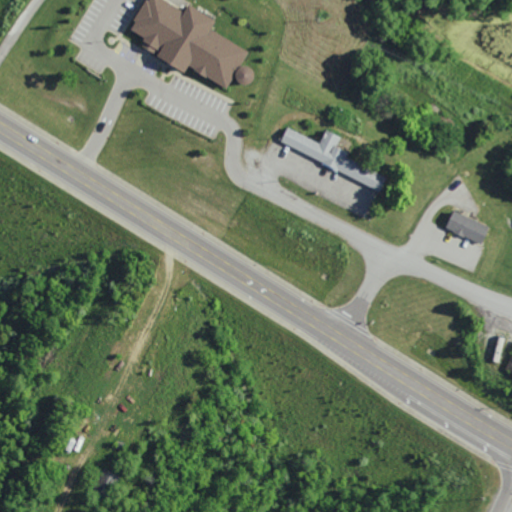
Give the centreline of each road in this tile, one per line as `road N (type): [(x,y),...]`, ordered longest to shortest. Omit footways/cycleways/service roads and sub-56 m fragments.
road 1 (primary): [(511,443),(0,129)]
road 2 (residential): [(126,211),(0,413)]
road 3 (residential): [(511,309),(389,260),(339,339)]
road 4 (residential): [(239,178),(389,260)]
